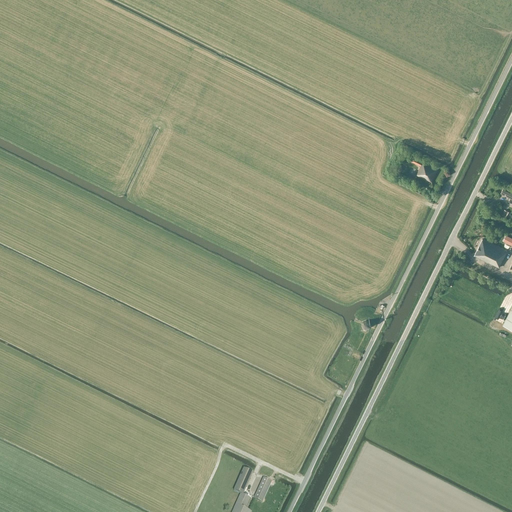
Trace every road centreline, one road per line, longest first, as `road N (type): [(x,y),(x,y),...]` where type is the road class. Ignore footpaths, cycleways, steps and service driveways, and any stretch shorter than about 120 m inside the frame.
road 1 (unclassified): [(288,511),(511,60)]
road 2 (tertiary): [(511,117),(367,411)]
